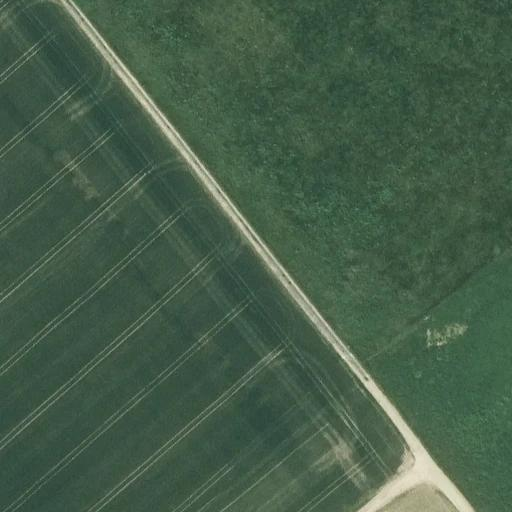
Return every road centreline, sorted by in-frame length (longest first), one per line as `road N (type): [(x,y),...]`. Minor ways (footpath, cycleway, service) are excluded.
road 1 (track): [(428,467),(62,0)]
road 2 (track): [(463,511),(428,467),(370,511)]
